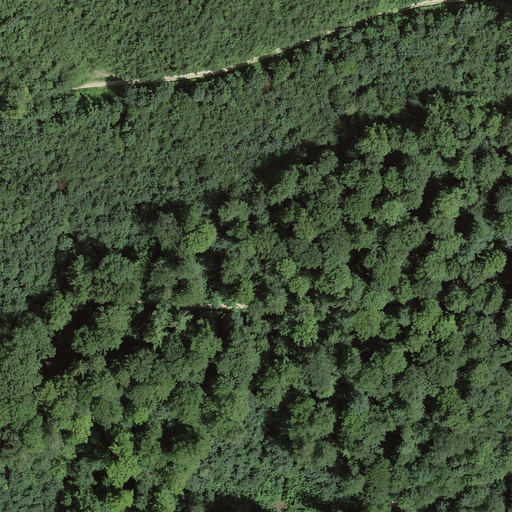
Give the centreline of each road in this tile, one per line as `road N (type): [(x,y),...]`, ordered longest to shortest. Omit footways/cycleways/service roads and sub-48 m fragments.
road 1 (track): [(511,278),(417,301),(213,304),(114,294),(29,305),(0,330)]
road 2 (track): [(463,0),(382,14),(206,74),(77,90),(0,119)]
road 3 (track): [(511,463),(426,498),(382,506)]
